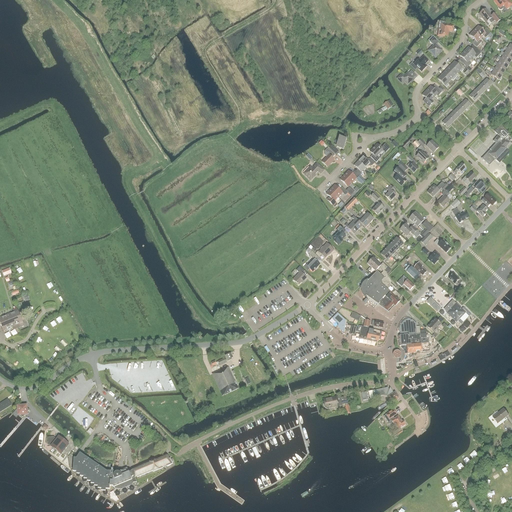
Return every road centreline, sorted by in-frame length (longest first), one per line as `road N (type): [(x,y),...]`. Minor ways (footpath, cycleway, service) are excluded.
road 1 (residential): [(0,379),(23,390),(91,354),(244,341),(307,305)]
road 2 (track): [(132,194),(130,176),(156,155),(81,25),(55,0)]
road 3 (track): [(132,194),(202,315),(215,324),(248,318)]
road 4 (residential): [(413,196),(307,305)]
road 5 (residential): [(419,115),(418,86),(458,46),(466,16),(481,0)]
road 6 (residential): [(386,352),(401,313),(466,247)]
road 7 (residential): [(320,191),(364,142),(419,115)]
road 8 (residential): [(272,405),(391,380)]
